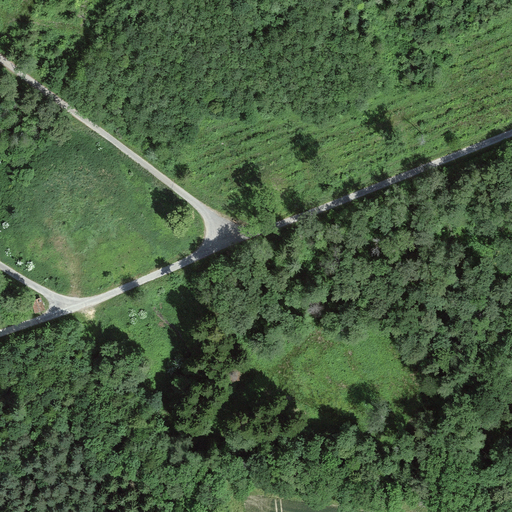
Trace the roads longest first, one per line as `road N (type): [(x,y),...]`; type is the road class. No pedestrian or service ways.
road 1 (track): [(0,58),(206,213),(261,233)]
road 2 (track): [(261,233),(0,335)]
road 3 (track): [(261,233),(511,135)]
